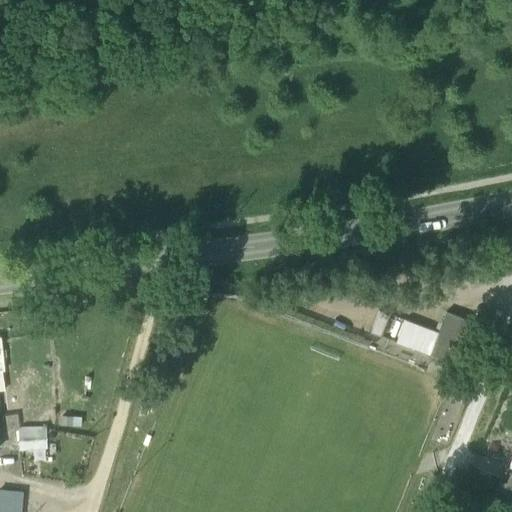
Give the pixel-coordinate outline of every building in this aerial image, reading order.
[(379,309),(370,329),(393,339),(401,319),(379,309)] [(446,313),(438,333),(429,356),(445,361),(451,364),(448,370),(444,380),(458,386),(461,375),(472,346),(473,347),(481,326),(446,313)] [(396,343),(429,356),(438,333),(404,320),(396,343)] [(438,378),(444,380),(448,370),(451,364),(445,361),(438,378)] [(82,417),(61,415),(60,429),(81,431),(82,417)] [(18,447),(45,448),(46,430),(19,429),(18,447)] [(511,473),(502,499),(511,505),(511,473)] [(20,511),(22,493),(0,491),(0,511),(20,511)]
